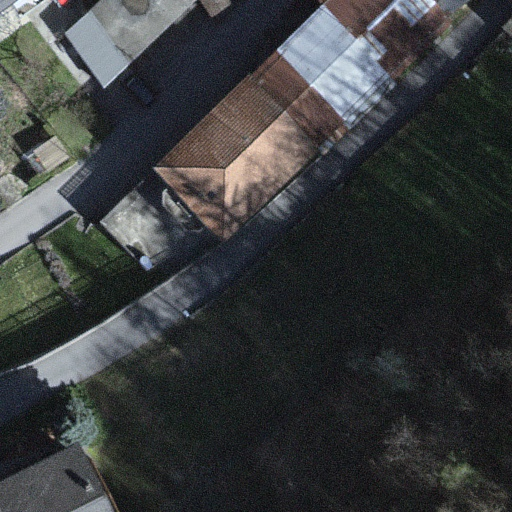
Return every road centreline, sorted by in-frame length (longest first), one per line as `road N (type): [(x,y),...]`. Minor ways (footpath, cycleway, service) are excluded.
road 1 (tertiary): [(502,0),(286,210),(200,282),(0,403)]
road 2 (residential): [(273,0),(144,134),(0,241)]
